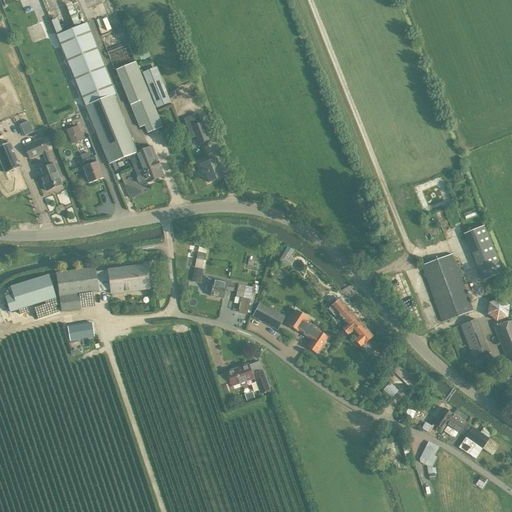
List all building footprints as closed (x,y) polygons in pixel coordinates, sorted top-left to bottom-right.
[(80,14),(75,16),(78,26),(83,24),(80,14)] [(55,19),(59,33),(65,32),(61,17),(55,19)] [(95,32),(101,30),(97,21),(92,23),(95,32)] [(115,95),(87,24),(56,37),(68,67),(69,67),(108,165),(129,157),(137,177),(138,177),(136,180),(138,183),(141,184),(143,183),(144,185),(162,177),(150,147),(136,153),(113,96),(115,95)] [(145,49),(136,52),(140,60),(148,56),(145,49)] [(161,128),(135,63),(116,71),(139,128),(139,127),(145,125),(149,133),(148,133),(148,134),(161,128)] [(156,69),(143,74),(153,99),(166,94),(156,69)] [(29,121),(18,126),(23,137),(33,132),(29,121)] [(208,141),(201,124),(192,128),(199,145),(208,141)] [(82,140),(77,127),(66,131),(71,144),(82,140)] [(40,178),(46,192),(62,186),(53,165),(52,166),(46,153),(48,152),(42,139),(24,147),(29,160),(43,154),(48,167),(40,171),(43,177),(40,178)] [(0,147),(0,162),(5,174),(20,168),(9,143),(0,147)] [(80,157),(83,162),(85,168),(83,169),(88,184),(102,179),(97,163),(96,164),(93,158),(89,159),(87,154),(80,157)] [(209,183),(223,178),(215,160),(199,166),(203,175),(205,174),(209,183)] [(463,233),(473,256),(482,280),(502,272),(482,225),(463,233)] [(201,253),(196,276),(209,279),(205,296),(232,301),(233,297),(248,300),(253,279),(208,269),(211,255),(201,253)] [(451,254),(445,256),(421,266),(442,322),(472,311),(451,254)] [(111,295),(150,289),(146,265),(107,271),(96,273),(95,268),(56,274),(59,297),(110,291),(111,295)] [(12,295),(5,297),(9,313),(56,298),(48,275),(10,287),(12,295)] [(489,304),(487,315),(497,322),(508,318),(509,306),(500,299),(489,304)] [(339,300),(337,302),(328,310),(334,316),(336,314),(345,325),(341,329),(348,336),(352,332),(360,324),(339,300)] [(284,318),(259,304),(252,317),(277,330),(284,318)] [(318,351),(327,337),(317,331),(318,330),(307,322),(309,319),(295,310),(286,324),(297,332),(298,330),(312,339),(308,345),(318,351)] [(472,357),(487,351),(475,320),(460,325),(472,357)] [(511,373),(511,322),(511,320),(493,328),(511,373)] [(92,324),(68,328),(70,343),(78,342),(78,340),(94,337),(92,324)] [(352,332),(356,337),(353,339),(360,348),(361,347),(369,355),(374,351),(366,342),(372,337),(360,324),(352,332)] [(475,368),(483,365),(481,360),(473,363),(475,368)] [(404,381),(409,375),(395,361),(389,367),(404,381)] [(262,371),(259,362),(248,366),(247,365),(233,370),(232,369),(228,370),(228,372),(226,372),(231,387),(252,379),(254,378),(253,374),(262,371)] [(254,378),(260,394),(269,391),(262,371),(253,374),(254,378)] [(391,397),(396,391),(389,384),(383,389),(391,397)] [(446,424),(453,414),(443,408),(432,424),(441,430),(445,424),(446,424)] [(447,425),(444,430),(450,435),(455,430),(459,433),(465,437),(471,428),(466,424),(461,420),(453,414),(446,424),(447,425)] [(427,433),(431,427),(425,423),(421,429),(427,433)] [(482,448),(488,439),(471,428),(465,437),(458,447),(469,453),(476,443),(482,448)] [(488,439),(482,448),(492,454),(498,445),(488,439)] [(426,446),(422,453),(431,458),(435,451),(437,448),(427,442),(426,446)] [(481,476),(475,485),(482,489),(487,481),(481,476)]
